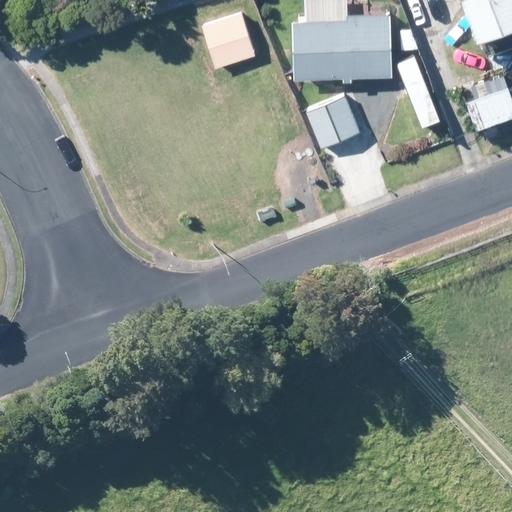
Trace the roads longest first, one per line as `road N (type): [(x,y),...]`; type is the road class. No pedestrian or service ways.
road 1 (tertiary): [(95,334),(511,177)]
road 2 (residential): [(95,334),(0,91)]
